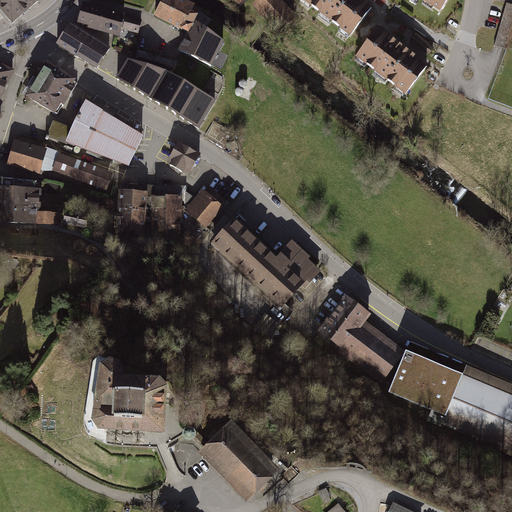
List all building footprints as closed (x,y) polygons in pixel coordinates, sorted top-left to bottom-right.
[(0,0),(0,9),(12,24),(39,1),(37,0),(0,0)] [(194,4),(185,0),(161,0),(154,15),(187,32),(193,20),(197,14),(191,10),(194,4)] [(247,0),(229,0),(238,9),(247,0)] [(298,17),(281,0),(257,0),(252,5),(281,34),(298,17)] [(373,6),(365,0),(301,0),(350,36),(373,6)] [(423,0),(441,12),(449,0),(423,0)] [(121,29),(126,14),(85,2),(79,23),(119,35),(121,29)] [(511,4),(506,3),(494,46),(499,47),(505,49),(511,23),(511,4)] [(142,19),(126,14),(121,29),(138,34),(142,19)] [(224,41),(193,20),(187,32),(178,50),(211,67),(224,41)] [(109,48),(69,23),(55,43),(96,69),(109,48)] [(428,65),(380,27),(357,56),(405,94),(428,65)] [(197,128),(213,102),(164,72),(126,61),(115,78),(197,128)] [(0,96),(12,72),(0,65),(0,96)] [(77,83),(48,65),(38,80),(34,77),(23,94),(54,113),(59,103),(64,106),(77,83)] [(142,138),(86,104),(82,110),(76,120),(72,130),(64,127),(63,128),(52,124),(47,136),(67,144),(67,143),(129,166),(142,138)] [(47,145),(17,137),(10,163),(39,171),(47,145)] [(200,156),(179,144),(170,158),(173,160),(171,165),(188,175),(200,156)] [(111,170),(60,151),(53,170),(105,189),(111,170)] [(42,188),(0,186),(0,191),(0,221),(59,224),(60,212),(40,211),(42,188)] [(142,219),(144,190),(117,187),(114,217),(142,219)] [(223,205),(202,187),(183,208),(204,226),(223,205)] [(179,192),(149,193),(150,219),(180,218),(179,192)] [(90,215),(67,210),(64,223),(87,228),(90,215)] [(274,253),(230,212),(205,238),(279,307),(317,266),(288,238),(274,253)] [(369,315),(347,297),(320,332),(342,350),(345,347),(384,378),(400,357),(360,326),(369,315)] [(511,391),(406,347),(387,392),(431,410),(429,416),(511,451),(511,391)] [(99,428),(163,432),(165,385),(160,378),(121,377),(121,370),(119,363),(110,361),(102,364),(93,419),(99,428)] [(205,448),(253,498),(276,476),(227,426),(209,444),(205,448)] [(188,427),(184,430),(182,435),(185,439),(190,440),(195,438),(196,433),(193,428),(188,427)] [(327,488),(320,492),(325,503),(333,499),(327,488)]
